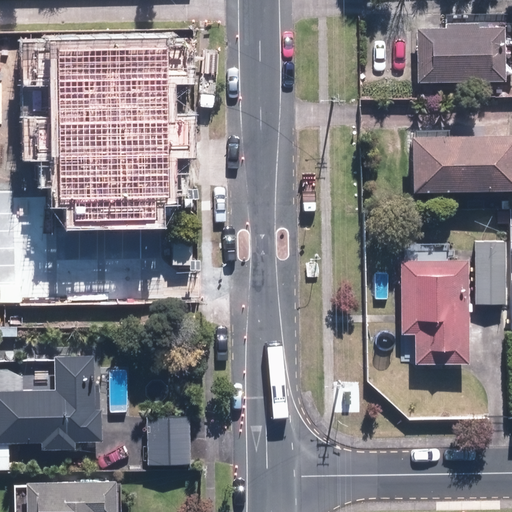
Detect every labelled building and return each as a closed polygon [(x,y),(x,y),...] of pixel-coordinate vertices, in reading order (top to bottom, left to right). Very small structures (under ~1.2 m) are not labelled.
[(412,35),(413,85),(496,83),(495,34),(412,35)] [(57,51),(59,204),(74,204),(75,222),(155,221),(155,198),(169,198),(168,50),(57,51)] [(404,145),(405,194),(506,192),(505,144),(404,145)] [(479,245),(479,301),(504,300),(503,245),(479,245)] [(410,333),(411,365),(461,364),(460,266),(401,268),(402,334),(410,333)] [(0,385),(0,436),(107,435),(106,405),(100,405),(99,350),(61,351),(62,385),(0,385)] [(192,415),(153,415),(153,459),(192,459),(192,415)] [(122,471),(35,474),(36,511),(112,511),(112,509),(124,509),(122,471)]
